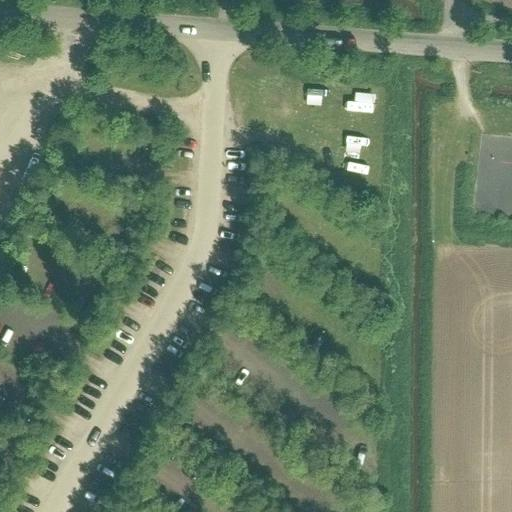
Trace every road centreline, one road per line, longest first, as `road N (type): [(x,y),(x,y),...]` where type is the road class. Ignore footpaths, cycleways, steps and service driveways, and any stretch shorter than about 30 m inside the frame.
road 1 (unclassified): [(215,32),(198,248),(51,511)]
road 2 (unclassified): [(511,47),(215,32)]
road 3 (unclassified): [(215,32),(0,13)]
